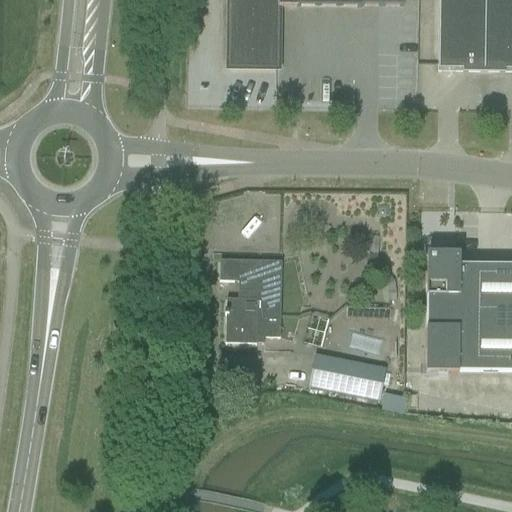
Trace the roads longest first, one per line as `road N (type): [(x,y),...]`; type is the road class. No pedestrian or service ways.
road 1 (unclassified): [(511,167),(188,162)]
road 2 (secondary): [(16,511),(44,342)]
road 3 (unknown): [(374,73),(372,47),(356,41),(340,18),(301,25),(303,67),(319,76)]
road 4 (secondary): [(37,199),(44,342)]
road 5 (secondary): [(44,342),(80,204)]
road 6 (secondary): [(93,125),(99,0)]
